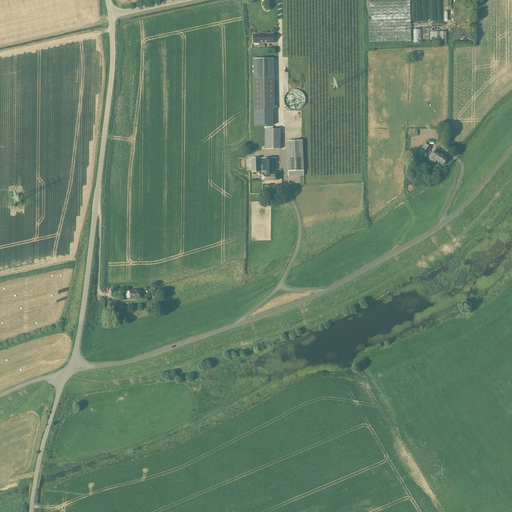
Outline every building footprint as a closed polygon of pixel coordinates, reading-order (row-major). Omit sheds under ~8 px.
[(367,0),(368,4),(369,43),(411,41),(410,3),(409,0),(367,0)] [(422,41),(422,29),(414,29),(414,41),(422,41)] [(434,43),(446,43),(446,40),(446,32),(433,32),(430,32),(430,43),(434,43)] [(253,44),(273,44),(273,34),(266,34),(266,33),(258,33),(258,34),(253,34),(253,44)] [(253,59),(254,124),(275,124),(273,59),(253,59)] [(301,107),(302,90),(286,90),(285,107),(301,107)] [(265,130),(265,150),(280,150),(280,130),(265,130)] [(287,141),(288,177),(304,176),(303,141),(287,141)] [(425,144),(420,151),(425,155),(430,147),(425,144)] [(434,163),(436,161),(443,165),(447,159),(435,150),(429,160),(434,163)] [(261,173),(261,172),(260,159),(251,158),(251,172),(261,173)] [(262,175),(262,181),(277,181),(277,158),(262,159),(262,166),(261,166),(261,172),(262,172),(262,175)] [(130,291),(130,299),(140,298),(140,290),(130,291)]
